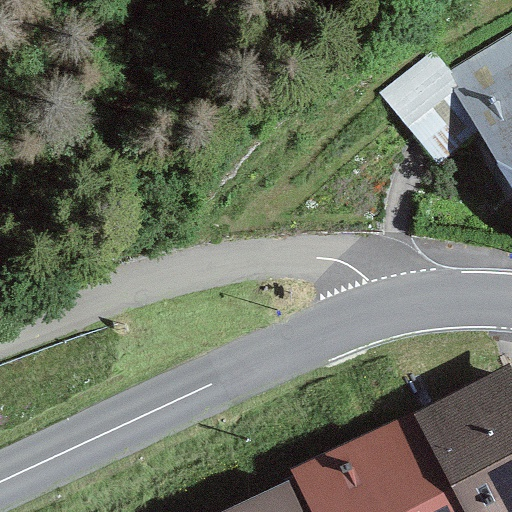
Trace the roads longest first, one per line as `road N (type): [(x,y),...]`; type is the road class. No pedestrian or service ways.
road 1 (secondary): [(0,481),(387,308)]
road 2 (tertiary): [(387,308),(352,267),(279,256),(174,273),(0,336)]
road 3 (secondary): [(387,308),(511,300)]
